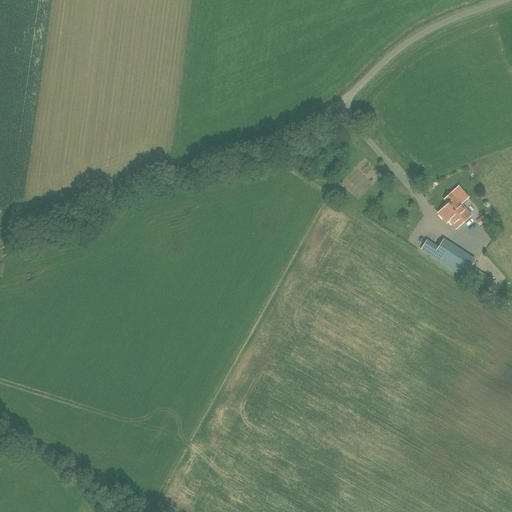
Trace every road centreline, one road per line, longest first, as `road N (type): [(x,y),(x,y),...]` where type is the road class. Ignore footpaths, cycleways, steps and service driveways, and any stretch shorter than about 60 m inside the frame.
road 1 (track): [(339,103),(284,130),(76,201),(0,241)]
road 2 (unclassified): [(339,103),(436,23),(494,0)]
